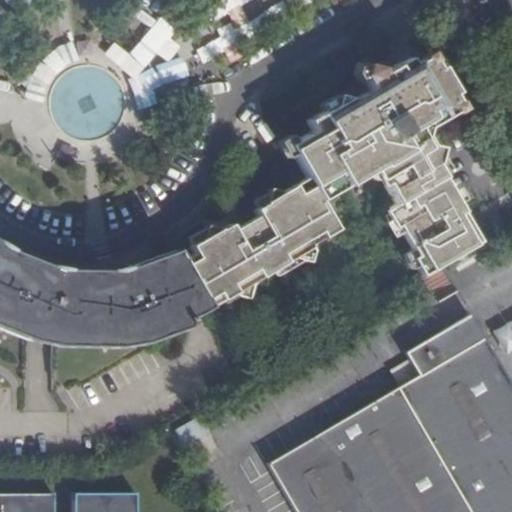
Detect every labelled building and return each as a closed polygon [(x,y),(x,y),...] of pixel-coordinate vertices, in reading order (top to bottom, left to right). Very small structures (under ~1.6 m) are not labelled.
[(191,256),(180,262),(207,308),(231,294),(233,299),(244,302),(247,297),(250,284),(291,262),(308,265),(311,253),(307,245),(333,229),(319,203),(377,169),(382,177),(379,179),(392,205),(386,209),(388,211),(436,171),(433,165),(435,157),(430,148),(426,146),(420,138),(426,120),(434,114),(445,118),(457,111),(450,99),(452,96),(438,71),(408,88),(407,86),(411,80),(406,76),(404,75),(393,75),(391,81),(388,82),(386,76),(370,86),(372,93),(355,103),(346,100),(337,106),(336,111),(313,125),(318,135),(289,153),(306,181),(280,195),(278,193),(273,191),(263,198),(262,203),(260,207),(252,212),(255,219),(232,233),(228,226),(201,242),(188,249),(191,256)] [(411,261),(419,277),(438,266),(478,243),(436,171),(388,211),(414,258),(411,261)] [(194,315),(207,308),(180,262),(173,251),(156,259),(138,266),(120,271),(101,274),(82,275),(66,274),(49,271),(33,266),(18,259),(2,251),(0,249),(0,332),(10,336),(33,343),(56,346),(77,347),(97,347),(118,346),(136,344),(153,340),(171,334),(183,327),(181,319),(194,315)] [(454,294),(438,266),(419,277),(417,278),(433,305),(454,294)] [(267,466),(294,511),(511,511),(511,392),(468,318),(405,356),(418,377),(267,466)] [(511,319),(493,330),(506,353),(511,350),(511,319)] [(174,429),(183,445),(207,433),(199,416),(174,429)] [(133,511),(134,492),(70,492),(69,511),(133,511)] [(50,511),(51,494),(0,493),(0,511),(50,511)]
